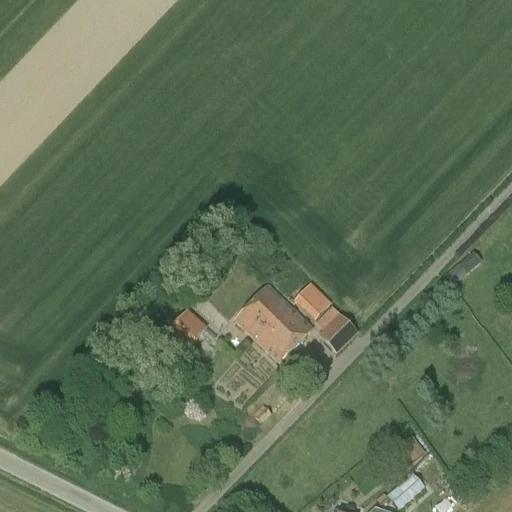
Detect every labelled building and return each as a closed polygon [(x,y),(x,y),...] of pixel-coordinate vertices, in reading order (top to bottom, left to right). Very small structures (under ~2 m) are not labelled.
[(475,252),(448,277),(459,289),(486,264),(475,252)] [(310,286),(293,304),(313,324),(330,306),(310,286)] [(288,309),(267,289),(233,323),(278,367),(312,332),(288,309)] [(187,352),(206,331),(186,313),(167,334),(187,352)] [(336,359),(357,337),(337,317),(317,339),(336,359)] [(397,452),(409,467),(424,456),(412,441),(397,452)] [(396,511),(399,511),(424,491),(412,477),(386,500),(396,511)]
